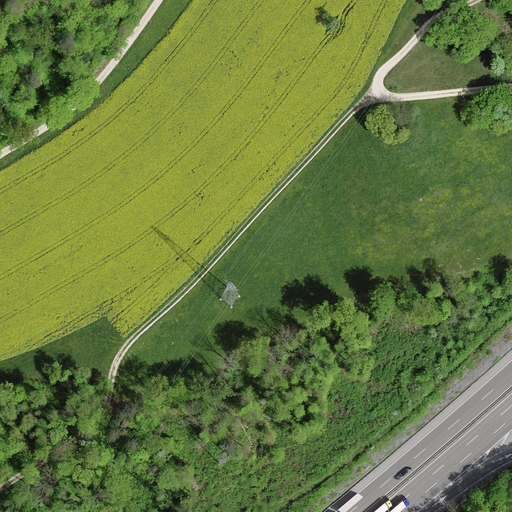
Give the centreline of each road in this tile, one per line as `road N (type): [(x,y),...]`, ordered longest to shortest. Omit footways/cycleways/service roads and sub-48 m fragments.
road 1 (track): [(0,489),(81,435),(104,408),(130,341),(379,90)]
road 2 (track): [(0,154),(80,99),(158,0)]
road 3 (motorway): [(511,372),(350,511)]
road 4 (motorway): [(395,511),(511,411)]
road 5 (track): [(379,90),(381,73),(424,28),(476,0)]
road 6 (track): [(379,90),(403,97),(511,86)]
road 7 (motorway): [(396,511),(439,501),(511,453)]
